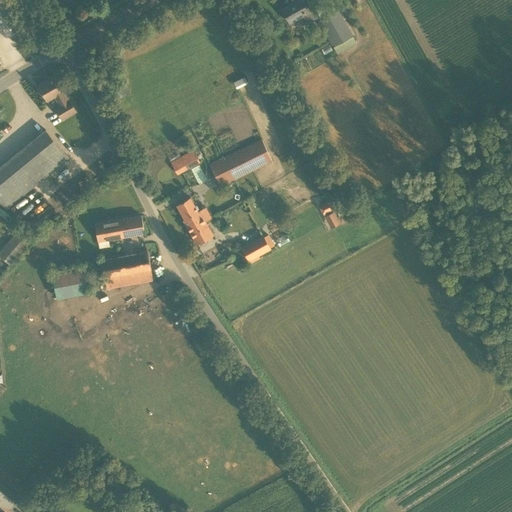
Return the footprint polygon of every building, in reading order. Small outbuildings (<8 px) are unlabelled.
[(290,23),(313,10),(306,0),(294,0),(292,1),(293,2),(282,9),(290,23)] [(319,20),(334,46),(352,35),(338,10),(319,20)] [(62,119),(76,111),(70,100),(69,100),(63,91),(64,90),(55,75),(38,85),(47,100),(55,96),(60,105),(55,108),(62,119)] [(122,84),(127,81),(124,75),(119,77),(122,84)] [(235,87),(246,83),(244,76),(232,80),(235,87)] [(0,202),(6,209),(13,203),(68,157),(46,129),(0,166),(0,202)] [(220,186),(272,161),(262,139),(209,165),(220,186)] [(180,156),(170,162),(177,174),(200,162),(193,149),(180,156)] [(332,211),(339,207),(333,195),(326,199),(327,200),(332,211)] [(190,231),(206,222),(205,221),(212,217),(206,207),(199,210),(198,211),(190,197),(176,205),(184,219),(183,220),(190,231)] [(334,211),(325,216),(331,227),(340,222),(334,211)] [(98,241),(144,233),(145,233),(141,215),(95,224),(98,241)] [(197,244),(213,235),(206,222),(190,231),(197,244)] [(0,255),(11,264),(28,242),(15,232),(0,250),(0,255)] [(270,248),(270,247),(264,237),(264,236),(242,248),(249,260),(250,260),(259,255),(270,248)] [(107,288),(153,280),(148,251),(138,253),(101,260),(107,288)] [(58,299),(89,292),(84,267),(53,273),(58,299)] [(126,500),(136,508),(143,501),(132,492),(126,500)]
